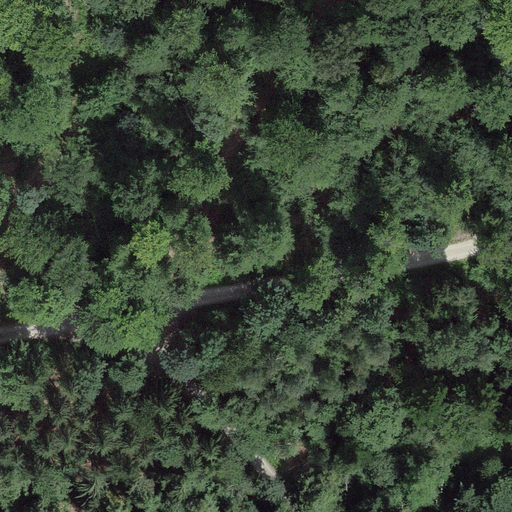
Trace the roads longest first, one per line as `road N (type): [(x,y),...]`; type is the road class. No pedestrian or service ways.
road 1 (track): [(0,336),(511,238)]
road 2 (track): [(57,320),(135,351),(218,412),(287,511)]
